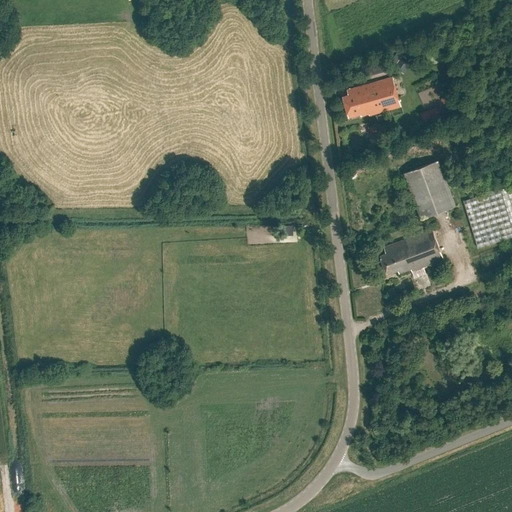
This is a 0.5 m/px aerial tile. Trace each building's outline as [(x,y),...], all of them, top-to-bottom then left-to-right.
[(404,55),(395,67),(405,74),(414,61),(404,55)] [(370,116),(394,109),(401,107),(393,77),(383,80),(383,79),(382,79),(382,80),(369,84),(368,83),(368,84),(354,88),(353,88),(354,89),(348,90),(347,90),(349,95),(343,97),(349,118),(361,114),(362,117),(369,114),(370,116)] [(440,115),(437,107),(420,113),(424,121),(440,115)] [(423,216),(458,203),(441,157),(406,170),(423,216)] [(511,185),(464,200),(478,247),(511,236),(511,185)] [(426,274),(424,267),(444,259),(433,229),(384,247),(386,253),(381,255),(388,274),(398,270),(400,273),(411,269),(415,278),(426,274)]
